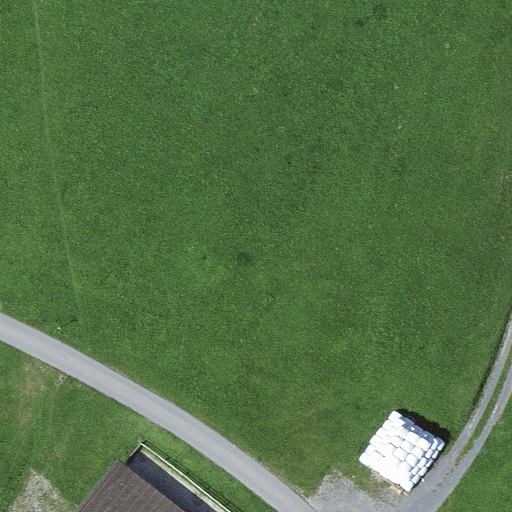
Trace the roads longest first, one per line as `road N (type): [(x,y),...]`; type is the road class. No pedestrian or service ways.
road 1 (unclassified): [(292,511),(160,411),(0,329)]
road 2 (track): [(420,511),(487,434),(511,366)]
